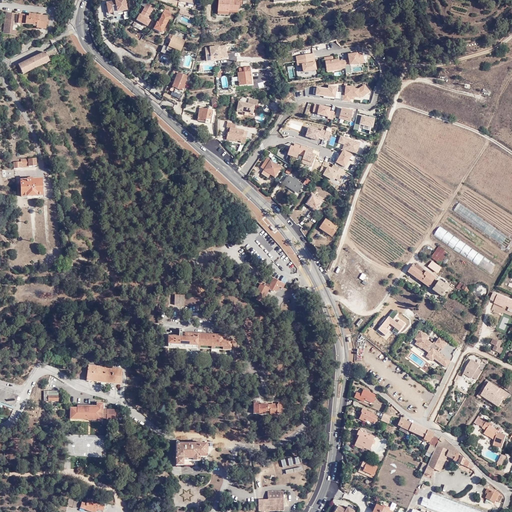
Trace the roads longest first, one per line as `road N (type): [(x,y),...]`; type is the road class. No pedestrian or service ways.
road 1 (residential): [(237,446),(165,435),(48,369),(35,377),(17,420),(0,430)]
road 2 (residential): [(311,276),(295,292),(310,410),(293,439),(237,446)]
road 3 (residential): [(322,280),(391,107)]
road 4 (unknown): [(296,302),(278,309),(264,361),(222,322),(178,317)]
road 5 (unclassified): [(391,107),(405,69),(488,51),(511,35)]
road 6 (tertiary): [(96,56),(205,153)]
road 7 (tertiary): [(319,272),(290,222),(229,170)]
road 8 (tertiary): [(225,174),(281,231),(311,276)]
road 9 (residential): [(430,427),(465,351),(511,367)]
road 10 (residential): [(391,107),(484,135),(511,153)]
